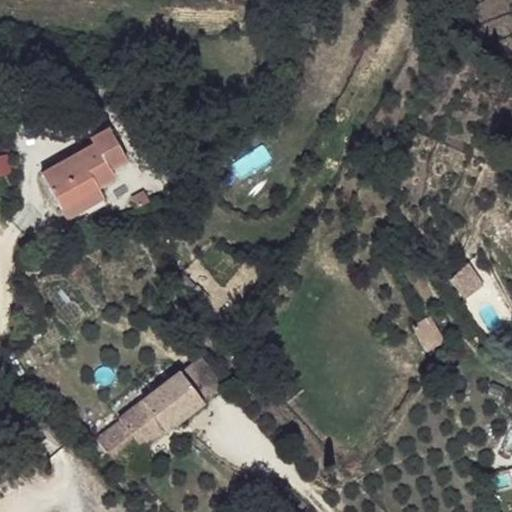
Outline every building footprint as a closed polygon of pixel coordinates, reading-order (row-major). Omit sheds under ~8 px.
[(200,134),(182,113),(169,124),(187,144),(194,139),(200,134)] [(98,188),(116,178),(110,170),(127,160),(110,130),(90,141),(93,146),(42,175),(61,209),(98,188)] [(198,144),(194,139),(188,144),(192,150),(198,144)] [(68,222),(105,200),(98,188),(61,209),(68,222)] [(137,209),(150,202),(144,191),(130,198),(137,209)] [(188,294),(197,286),(183,271),(174,279),(188,294)] [(211,299),(198,285),(197,286),(188,294),(201,308),(211,299)] [(445,341),(431,316),(412,326),(426,352),(445,341)] [(225,387),(201,356),(180,373),(204,404),(225,387)] [(143,451),(204,404),(180,373),(119,420),(120,421),(96,439),(95,439),(108,456),(114,463),(138,444),(143,451)] [(108,456),(95,439),(96,439),(94,435),(84,442),(97,459),(97,458),(100,461),(108,456)]
